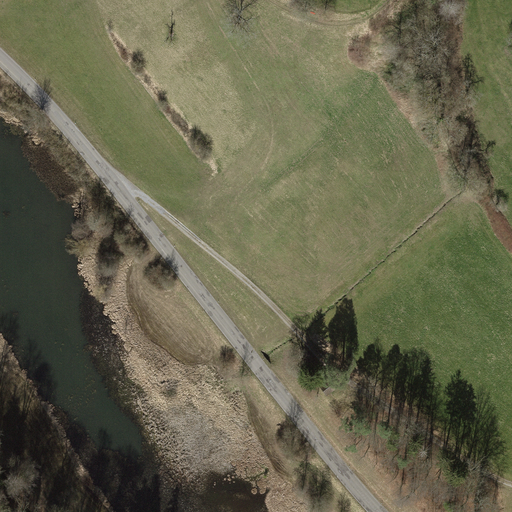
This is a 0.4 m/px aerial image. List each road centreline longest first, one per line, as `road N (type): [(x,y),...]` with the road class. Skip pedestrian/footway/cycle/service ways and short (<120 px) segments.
road 1 (tertiary): [(378,511),(0,57)]
road 2 (track): [(105,175),(226,262),(303,335),(465,463),(511,484)]
